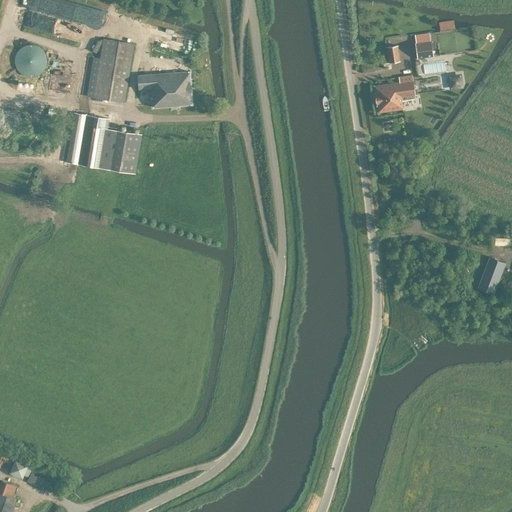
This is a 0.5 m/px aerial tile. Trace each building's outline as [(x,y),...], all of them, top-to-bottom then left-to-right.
[(51,12),(47,25),(79,35),(83,21),(51,12)] [(454,25),(453,19),(438,22),(439,30),(455,28),(454,25)] [(145,32),(190,46),(193,35),(149,21),(145,32)] [(93,97),(124,102),(134,43),(102,38),(93,97)] [(433,55),(430,40),(415,42),(417,57),(433,55)] [(45,61),(45,60),(45,57),(44,54),(43,52),(41,49),(38,47),(36,46),(32,45),(29,45),(27,45),(24,46),(21,47),(19,49),(17,51),(15,54),(14,58),(14,61),(14,64),(15,66),(17,69),(19,71),(21,73),(23,74),(26,75),(29,76),(32,76),(36,75),(38,73),(41,72),(43,69),(44,66),(45,64),(45,61)] [(386,46),(388,62),(399,60),(397,45),(386,46)] [(149,88),(150,97),(151,97),(152,107),(192,104),(189,70),(137,74),(138,89),(149,88)] [(402,108),(401,100),(402,100),(402,97),(415,95),(412,74),(398,76),(399,81),(374,85),(378,112),(402,108)] [(98,167),(135,173),(141,133),(104,127),(84,124),(77,163),(98,167)] [(477,288),(493,294),(505,262),(489,256),(477,288)] [(36,461),(19,452),(13,466),(29,474),(36,461)] [(48,481),(30,473),(27,480),(45,489),(48,481)] [(0,511),(10,511),(16,498),(12,496),(16,485),(1,480),(0,482),(0,511)]
